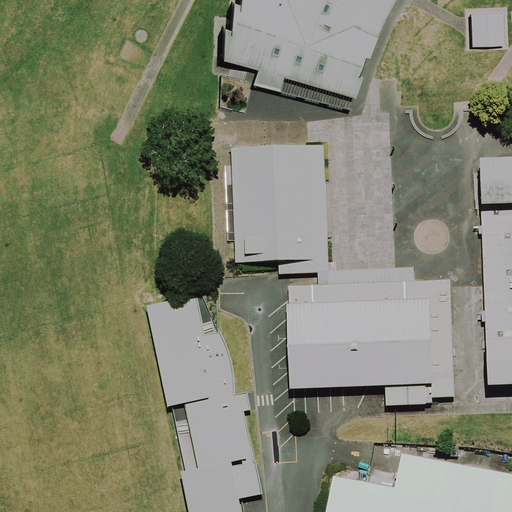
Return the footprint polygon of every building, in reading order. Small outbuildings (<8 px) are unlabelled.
[(232,0),(213,58),(354,98),(359,82),(377,43),(396,1),(397,0),(276,0),(276,2),(272,0),(232,0)] [(334,270),(328,144),(235,148),(240,274),(334,270)] [(511,167),(488,168),(493,390),(511,389),(511,167)] [(454,285),(291,289),(294,394),(391,391),(391,400),(456,399),(454,285)] [(201,293),(152,304),(176,414),(195,410),(209,474),(235,468),(243,506),(272,500),(237,336),(211,342),(201,293)] [(511,511),(511,469),(406,448),(398,487),(340,475),(332,511),(511,511)]
